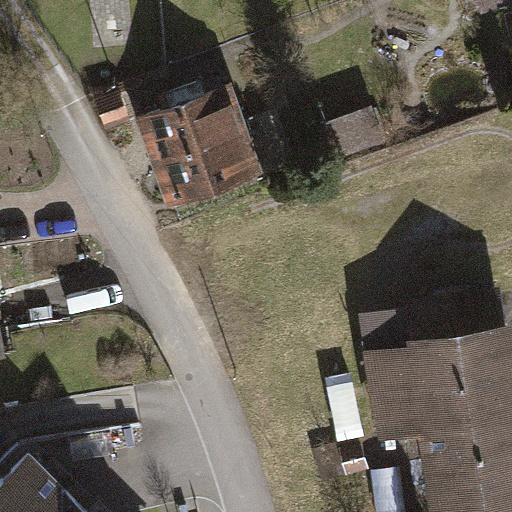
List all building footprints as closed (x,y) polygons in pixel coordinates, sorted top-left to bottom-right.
[(511,0),(465,0),(475,23),(511,7),(511,0)] [(232,86),(136,120),(169,214),(266,180),(232,86)] [(95,100),(106,131),(133,122),(122,91),(95,100)] [(371,108),(316,128),(330,166),(385,145),(371,108)] [(434,511),(511,499),(511,329),(509,309),(503,309),(498,277),(403,293),(408,325),(364,333),(380,428),(415,422),(430,511),(434,511)] [(102,511),(20,432),(0,452),(0,511),(102,511)] [(362,439),(340,443),(345,470),(367,466),(362,439)]
